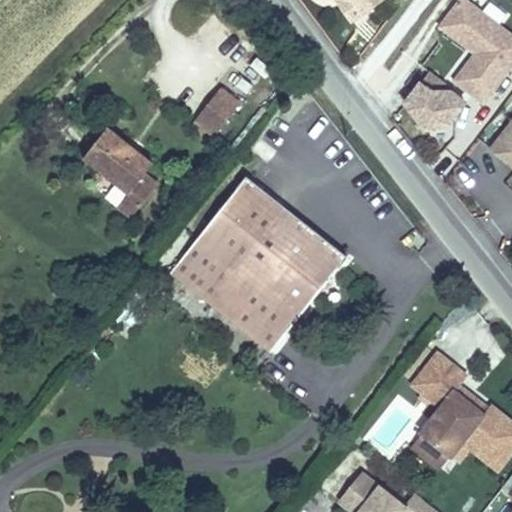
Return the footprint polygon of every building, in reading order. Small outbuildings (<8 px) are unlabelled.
[(353,0),(337,0),(351,19),(362,11),(353,0)] [(353,0),(362,11),(377,0),(353,0)] [(511,36),(464,0),(458,0),(442,22),(477,49),(473,55),(452,82),(483,105),(511,65),(511,36)] [(442,22),(438,28),(473,55),(477,49),(442,22)] [(403,104),(429,124),(454,118),(466,102),(427,72),(403,104)] [(243,99),(250,86),(230,76),(223,89),(243,99)] [(222,96),(196,126),(214,142),(240,111),(222,96)] [(119,211),(134,223),(161,192),(146,180),(155,170),(111,131),(85,163),(129,201),(119,211)] [(269,195),(247,178),(171,272),(271,352),(347,258),(306,225),(299,233),(261,203),(269,195)] [(306,225),(269,195),(261,203),(299,233),(306,225)] [(503,464),(511,453),(511,424),(490,407),(488,410),(483,416),(455,394),(459,388),(467,378),(438,355),(413,387),(441,409),(421,435),(451,458),(468,436),(503,464)] [(483,416),(488,410),(459,388),(455,394),(483,416)] [(468,436),(451,458),(458,464),(470,449),(498,471),(503,464),(468,436)] [(345,511),(409,511),(412,509),(358,475),(338,507),(345,511)]
